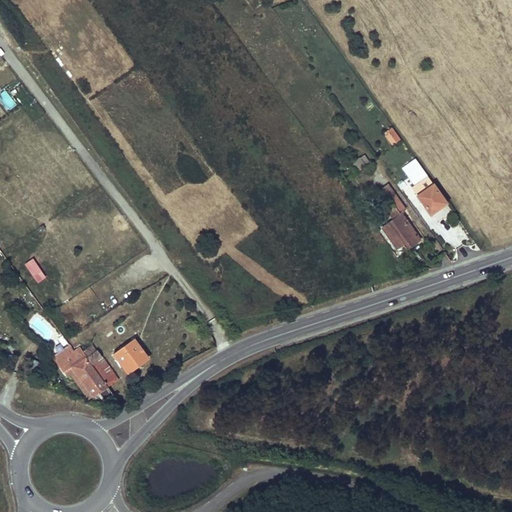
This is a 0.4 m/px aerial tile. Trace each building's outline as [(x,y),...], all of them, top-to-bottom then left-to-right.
[(391,127),(383,133),(392,146),(401,140),(391,127)] [(356,172),(369,163),(364,156),(350,165),(356,172)] [(403,168),(416,186),(428,178),(415,160),(403,168)] [(416,186),(412,189),(417,196),(434,185),(428,178),(416,186)] [(384,206),(393,220),(382,228),(397,249),(404,245),(407,249),(420,240),(402,215),(405,208),(388,184),(380,190),(389,203),(384,206)] [(417,196),(430,215),(447,204),(434,185),(417,196)] [(46,277),(32,258),(26,262),(39,282),(46,277)] [(131,335),(121,323),(106,336),(116,348),(131,335)] [(113,354),(127,373),(148,358),(134,339),(113,354)] [(82,351),(107,387),(116,380),(91,345),(82,351)] [(63,372),(68,370),(88,399),(99,392),(105,400),(113,395),(107,387),(82,351),(79,348),(73,352),(70,347),(54,359),(63,372)]
